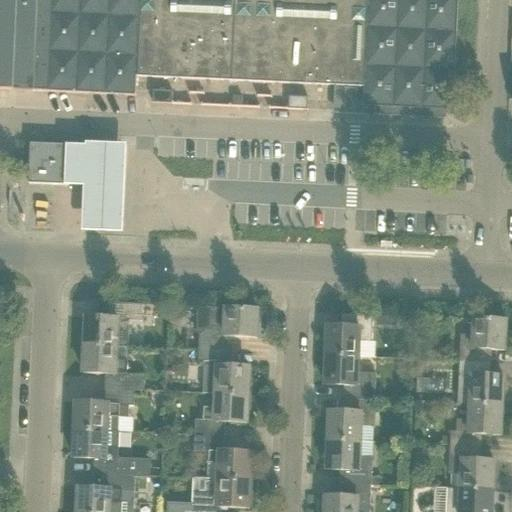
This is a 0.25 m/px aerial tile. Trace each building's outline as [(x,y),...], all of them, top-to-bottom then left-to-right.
[(0,0),(0,90),(9,91),(33,92),(72,94),(136,96),(137,77),(155,78),(183,79),(212,80),(251,82),(299,84),(327,86),(334,86),(337,86),(337,104),(338,104),(363,105),(363,107),(364,107),(453,111),(453,110),(456,35),(457,17),(457,0),(0,0)] [(152,104),(172,104),(172,92),(153,91),(152,104)] [(289,97),(288,110),(307,111),(308,98),(289,97)] [(30,144),(29,184),(69,186),(70,146),(30,144)] [(82,148),(64,147),(63,187),(80,188),(78,233),(123,235),(126,146),(82,144),(82,148)] [(85,346),(117,347),(128,348),(129,321),(142,322),(143,305),(114,304),(114,319),(86,318),(85,346)] [(186,308),(171,308),(170,328),(186,328),(186,308)] [(257,339),(258,310),(197,308),(196,332),(199,335),(199,351),(222,352),(223,337),(257,339)] [(327,327),(326,356),(359,358),(360,342),(372,343),(373,316),(346,315),(346,328),(327,327)] [(376,317),(376,327),(395,327),(396,318),(376,317)] [(461,335),(459,362),(486,363),(487,350),(505,351),(507,321),(474,320),(473,336),(461,335)] [(117,347),(85,346),(83,374),(111,375),(110,390),(135,391),(144,392),(145,376),(127,375),(128,363),(117,362),(117,347)] [(222,352),(199,351),(198,367),(206,367),(206,379),(217,380),(216,394),(248,396),(249,368),(222,367),(222,352)] [(359,358),(326,356),(325,385),(344,386),(344,399),(375,401),(376,374),(358,373),(359,358)] [(396,362),(396,378),(410,378),(410,362),(396,362)] [(486,363),(459,362),(458,405),(470,405),(502,407),(504,378),(485,377),(486,363)] [(135,391),(110,390),(110,405),(76,403),(75,431),(119,433),(119,418),(127,419),(128,406),(134,407),(135,391)] [(248,396),(216,394),(216,409),(204,409),(204,421),(196,420),(195,436),(219,437),(219,423),(247,424),(248,396)] [(375,401),(344,399),(344,400),(348,400),(348,413),(329,412),(328,441),(361,443),(361,427),(374,428),(375,401)] [(502,407),(470,405),(469,421),(457,420),(456,432),(451,432),(450,447),(476,448),(477,435),(501,436),(502,407)] [(119,433),(75,431),(73,459),(107,460),(107,475),(136,476),(148,477),(149,463),(133,462),(133,461),(117,460),(119,433)] [(219,437),(195,436),(194,452),(208,453),(208,465),(219,465),(218,480),(251,481),(252,453),(218,452),(219,437)] [(361,443),(328,441),(326,471),(345,471),(344,485),(371,486),(372,459),(360,458),(361,443)] [(476,448),(450,447),(449,474),(461,474),(460,490),(493,491),(495,463),(475,462),(476,448)] [(78,489),(77,511),(120,511),(122,492),(135,492),(136,476),(107,475),(106,490),(78,489)] [(169,503),(168,511),(215,511),(216,508),(250,509),(251,481),(218,480),(208,479),(206,479),(206,494),(201,497),(193,497),(193,504),(169,503)] [(370,511),(371,486),(344,485),(344,498),(325,497),(324,511),(370,511)] [(447,511),(492,511),(493,491),(460,490),(448,490),(447,505),(447,511)]
